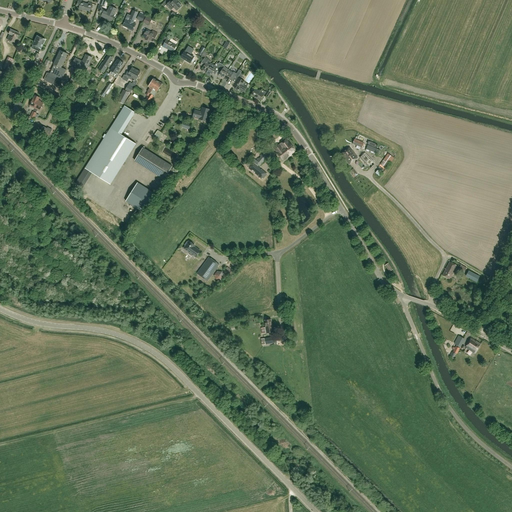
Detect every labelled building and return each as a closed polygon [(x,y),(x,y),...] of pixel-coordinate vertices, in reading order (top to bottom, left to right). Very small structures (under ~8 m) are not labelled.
[(90,12),(92,3),(89,3),(88,4),(82,2),(82,1),(79,0),(78,0),(77,5),(80,6),(79,9),(90,12)] [(170,1),(169,2),(166,5),(171,10),(174,7),(177,10),(181,6),(175,0),(174,0),(172,2),(170,1)] [(112,21),(117,9),(110,6),(108,11),(102,9),(100,12),(103,14),(101,16),(112,21)] [(133,23),(138,13),(133,10),(128,21),(126,19),(123,25),(129,29),(132,31),(136,24),(133,23)] [(137,19),(142,22),(145,16),(139,13),(137,19)] [(146,16),(143,22),(149,25),(152,20),(152,19),(146,16)] [(15,43),(20,34),(10,29),(8,34),(9,34),(7,40),(15,43)] [(154,41),(158,33),(153,31),(152,33),(147,30),(143,36),(147,38),(146,39),(149,41),(150,39),(154,41)] [(37,36),(33,45),(32,48),(34,49),(37,50),(40,52),(46,40),(37,36)] [(177,45),(170,41),(171,40),(168,38),(165,36),(162,42),(164,44),(163,46),(166,48),(167,48),(173,51),(177,45)] [(62,79),(66,70),(61,68),(68,54),(61,50),(54,65),(50,74),(49,73),(45,80),(53,84),(57,77),(62,79)] [(190,63),(194,57),(189,54),(190,52),(187,50),(185,52),(185,51),(181,57),(190,63)] [(83,62),(77,59),(75,58),(73,64),(75,64),(80,67),(87,70),(92,58),(86,55),(83,62)] [(108,55),(103,64),(99,69),(104,73),(110,65),(109,64),(113,58),(108,55)] [(14,60),(8,57),(2,68),(9,71),(14,60)] [(201,71),(206,74),(212,64),(210,63),(210,61),(209,61),(207,60),(207,59),(205,58),(200,65),(204,67),(201,71)] [(116,74),(123,63),(118,59),(110,71),(116,74)] [(218,70),(222,64),(219,63),(219,64),(217,63),(215,66),(214,65),(212,64),(206,74),(211,77),(214,72),(216,74),(218,70)] [(223,79),(229,70),(224,67),(225,66),(222,64),(218,70),(221,72),(218,76),(223,79)] [(132,83),(130,82),(128,85),(125,90),(126,90),(121,98),(125,101),(126,102),(134,88),(137,83),(135,82),(141,72),(132,67),(130,72),(128,71),(126,75),(127,76),(127,77),(134,81),(132,83)] [(12,80),(17,70),(13,69),(6,83),(13,86),(16,81),(12,80)] [(234,78),(238,71),(236,70),(235,72),(234,72),(233,73),(229,70),(223,79),(227,82),(230,78),(233,79),(234,78)] [(242,76),(240,75),(242,72),(239,70),(238,71),(234,78),(237,80),(233,86),(235,88),(235,89),(237,91),(238,90),(238,89),(239,90),(240,89),(244,91),(247,87),(243,84),(245,82),(240,79),(242,76)] [(144,103),(158,81),(154,78),(148,87),(150,88),(147,92),(148,92),(146,95),(148,96),(144,103)] [(162,84),(158,81),(144,103),(147,105),(153,96),(154,96),(157,92),(162,84)] [(139,96),(142,91),(136,87),(133,92),(139,96)] [(255,89),(251,95),(260,100),(263,95),(267,98),(271,92),(268,90),(266,92),(262,89),(260,92),(255,89)] [(40,110),(43,103),(38,101),(39,97),(35,96),(34,99),(33,98),(30,105),(35,108),(34,111),(37,112),(38,109),(40,110)] [(136,144),(128,139),(143,117),(125,105),(94,154),(119,170),(136,144)] [(210,110),(203,107),(201,112),(195,110),(193,117),(199,119),(203,120),(206,121),(207,120),(210,110)] [(48,137),(52,129),(42,125),(38,133),(48,137)] [(158,129),(153,137),(158,141),(164,133),(158,129)] [(289,143),(286,139),(274,148),(277,152),(276,152),(283,161),(296,152),(289,142),(289,143)] [(357,146),(356,148),(359,149),(360,147),(363,148),(363,146),(362,146),(364,143),(354,139),(352,144),(357,146)] [(378,155),(380,150),(368,145),(365,150),(378,155)] [(172,167),(142,148),(134,161),(164,179),(172,167)] [(349,163),(357,157),(350,148),(341,154),(349,163)] [(364,153),(359,158),(370,169),(375,164),(364,153)] [(388,153),(377,168),(383,173),(394,158),(388,153)] [(119,170),(94,154),(85,168),(110,184),(119,170)] [(254,173),(261,179),(262,179),(266,175),(257,167),(258,166),(259,167),(266,158),(262,154),(256,161),(253,158),(251,161),(253,162),(251,164),(248,162),(246,165),(248,167),(248,168),(251,171),(253,171),(254,172),(254,173)] [(155,194),(137,183),(126,201),(143,213),(155,194)] [(196,257),(200,251),(194,247),(195,246),(189,241),(188,242),(187,241),(185,245),(186,246),(184,248),(189,252),(188,253),(192,256),(193,255),(196,257)] [(197,273),(207,281),(219,264),(209,257),(197,273)] [(457,265),(449,262),(442,275),(450,279),(450,277),(451,278),(452,275),(452,274),(457,265)] [(384,265),(389,272),(393,269),(388,263),(386,264),(384,265)] [(477,282),(480,276),(469,270),(465,276),(477,282)] [(223,271),(217,271),(215,275),(217,280),(222,280),(225,277),(223,271)] [(265,320),(266,327),(265,328),(266,333),(273,332),(272,327),(271,319),(265,320)] [(465,339),(458,335),(454,343),(460,347),(465,339)] [(276,336),(264,338),(265,344),(277,342),(276,336)] [(465,346),(475,353),(481,344),(471,338),(465,346)]
